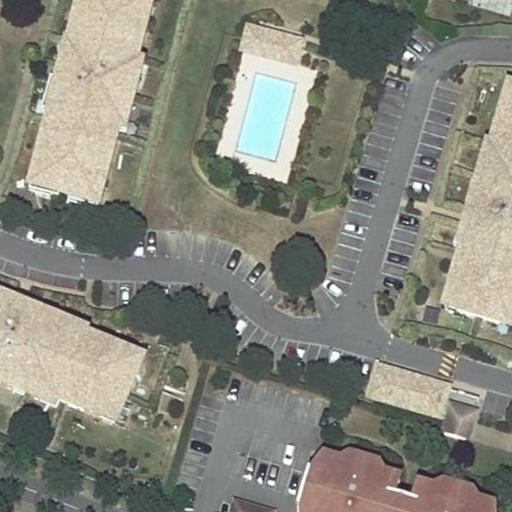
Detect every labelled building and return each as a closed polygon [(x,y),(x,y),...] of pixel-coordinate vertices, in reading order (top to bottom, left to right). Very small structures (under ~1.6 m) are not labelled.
[(132,74),(147,21),(135,18),(139,2),(130,0),(93,0),(91,6),(79,3),(66,57),(63,56),(59,69),(61,69),(50,106),(53,107),(34,177),(46,180),(42,193),(60,197),(68,200),(86,204),(89,191),(101,195),(119,124),(127,126),(131,111),(129,111),(135,90),(136,90),(140,76),(132,74)] [(151,5),(139,2),(135,18),(147,21),(151,5)] [(300,44),(248,31),(245,42),(251,43),(248,54),(294,66),(298,49),(300,44)] [(248,54),(251,43),(245,42),(242,52),(248,54)] [(511,93),(508,92),(503,107),(511,109),(511,93)] [(511,109),(503,107),(498,123),(499,123),(489,158),(485,157),(477,182),(482,183),(479,193),(474,191),(470,206),(472,207),(466,227),(464,226),(460,241),(464,242),(453,279),(448,295),(460,298),(456,314),(499,326),(504,311),(511,313),(511,109)] [(42,193),(46,180),(34,177),(29,195),(59,203),(60,197),(42,193)] [(96,213),(101,195),(89,191),(86,204),(68,200),(67,205),(96,213)] [(460,298),(448,295),(444,310),(456,314),(460,298)] [(104,410),(119,416),(136,374),(121,368),(126,356),(110,350),(110,351),(76,337),(78,333),(54,323),(53,327),(43,323),(45,319),(31,313),(30,315),(11,307),(12,305),(0,300),(0,386),(1,386),(0,388),(14,394),(17,386),(26,390),(25,394),(49,404),(51,400),(84,414),(84,415),(99,421),(104,410)] [(511,327),(511,313),(504,311),(499,326),(511,330),(511,327)] [(141,363),(126,356),(121,368),(136,374),(141,363)] [(446,391),(376,371),(368,401),(438,421),(441,409),(446,391)] [(441,409),(438,421),(447,423),(451,412),(441,409)] [(119,416),(104,410),(99,421),(114,427),(119,416)] [(473,418),(451,412),(447,423),(443,436),(466,443),(473,418)] [(492,511),(493,511),(416,489),(411,509),(393,504),(399,484),(323,462),(317,481),(308,479),(298,511),(492,511)] [(277,511),(232,499),(228,511),(277,511)]
